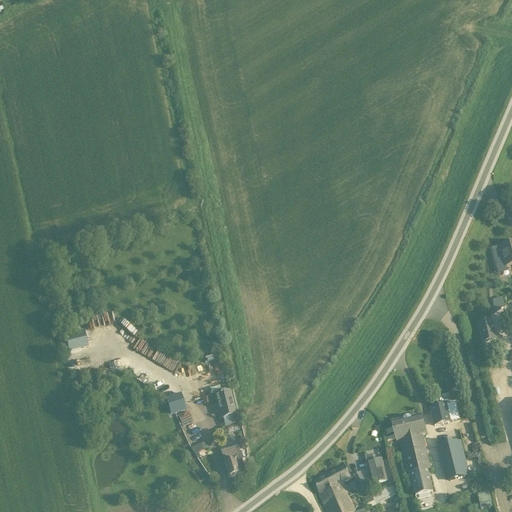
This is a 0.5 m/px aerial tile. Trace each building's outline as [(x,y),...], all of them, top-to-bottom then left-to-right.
[(498,270),(511,266),(511,244),(493,250),(498,270)] [(490,320),(477,323),(481,343),(494,340),(490,320)] [(84,332),(65,337),(68,352),(88,348),(84,332)] [(159,364),(171,371),(177,362),(164,355),(159,364)] [(449,382),(451,389),(458,388),(456,380),(449,382)] [(236,416),(230,393),(215,397),(220,420),(236,416)] [(180,394),(165,399),(171,416),(186,411),(180,394)] [(435,427),(460,421),(456,403),(431,409),(435,427)] [(426,435),(422,417),(411,419),(409,418),(405,419),(404,421),(391,424),(395,443),(399,442),(403,458),(427,453),(423,436),(426,435)] [(469,477),(460,441),(438,447),(447,483),(469,477)] [(204,444),(191,449),(196,459),(199,458),(197,454),(200,453),(199,453),(206,450),(204,444)] [(221,452),(224,464),(228,477),(244,473),(239,452),(238,448),(221,452)] [(431,471),(427,453),(403,458),(407,476),(410,476),(415,498),(433,494),(428,472),(431,471)] [(479,462),(484,461),(482,453),(467,456),(469,461),(478,459),(479,462)] [(373,456),(366,457),(367,464),(372,486),(387,482),(382,460),(374,462),(373,456)] [(345,468),(315,482),(325,510),(326,511),(355,511),(344,484),(351,481),(345,468)] [(361,491),(368,488),(361,475),(354,478),(361,491)] [(359,494),(355,483),(346,487),(350,498),(359,494)] [(488,489),(477,491),(481,510),(493,507),(488,489)] [(367,506),(374,502),(371,497),(364,500),(367,506)]
